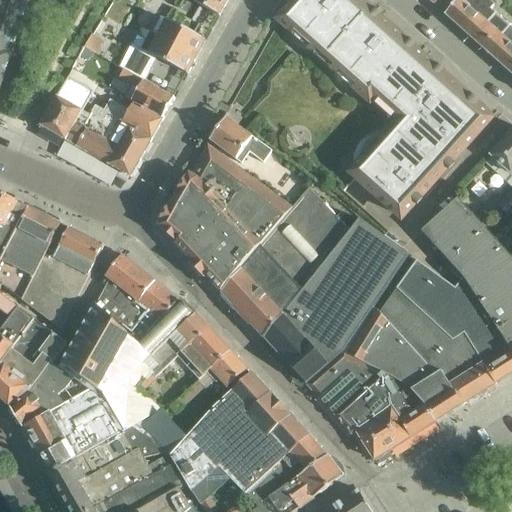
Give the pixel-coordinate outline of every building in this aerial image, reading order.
[(0,0),(0,88),(28,0),(0,0)] [(51,17),(56,0),(38,0),(35,12),(51,17)] [(228,0),(188,0),(193,2),(218,17),(228,0)] [(354,0),(297,0),(279,21),(374,106),(391,121),(396,125),(352,174),(401,218),(489,120),(354,0)] [(428,0),(445,15),(459,0),(428,0)] [(487,0),(459,0),(445,15),(511,74),(511,29),(509,27),(490,10),(494,5),(487,0)] [(195,59),(204,42),(160,19),(152,34),(141,28),(131,46),(157,60),(187,76),(196,60),(195,59)] [(93,55),(101,42),(90,35),(82,48),(85,50),(92,54),(93,55)] [(145,83),(157,60),(131,46),(130,45),(118,68),(123,71),(145,83)] [(87,62),(92,54),(85,50),(79,58),(87,62)] [(123,71),(119,79),(132,86),(125,99),(132,102),(134,104),(164,120),(175,100),(145,83),(123,71)] [(68,78),(39,127),(65,141),(82,112),(93,92),(68,78)] [(112,103),(105,116),(152,142),(164,120),(134,104),(129,112),(112,103)] [(130,178),(152,142),(105,116),(103,120),(91,113),(90,116),(82,112),(65,141),(130,178)] [(263,165),(272,153),(226,119),(210,141),(241,165),(249,154),(263,165)] [(511,177),(511,133),(490,158),(511,177)] [(221,291),(291,210),(208,146),(173,206),(173,205),(160,228),(180,245),(181,244),(194,258),(190,262),(206,280),(208,277),(221,291)] [(291,210),(221,291),(265,339),(278,322),(286,312),(349,233),(308,190),(291,210)] [(506,217),(511,211),(511,190),(496,208),(506,217)] [(0,263),(10,245),(28,209),(0,194),(0,263)] [(511,259),(457,200),(421,233),(463,278),(505,342),(511,352),(511,259)] [(0,263),(0,286),(1,288),(22,302),(60,227),(61,226),(28,209),(10,245),(0,263)] [(278,322),(265,339),(306,384),(343,353),(408,257),(359,218),(349,233),(286,312),(278,322)] [(60,227),(22,302),(47,321),(61,331),(67,318),(103,248),(69,230),(68,232),(60,227)] [(178,301),(121,257),(105,278),(110,281),(95,306),(138,345),(154,327),(160,320),(162,321),(178,301)] [(416,261),(396,289),(453,340),(464,333),(496,384),(511,373),(511,352),(505,342),(463,278),(454,288),(416,261)] [(396,289),(379,313),(435,376),(441,372),(463,406),(496,384),(464,333),(453,340),(396,289)] [(0,332),(17,309),(0,296),(0,332)] [(148,356),(149,358),(195,315),(178,301),(162,321),(160,320),(154,327),(138,345),(148,356)] [(137,388),(151,375),(152,374),(142,364),(149,358),(148,356),(138,345),(95,306),(74,345),(58,370),(90,394),(103,417),(114,438),(130,430),(139,433),(156,444),(169,456),(186,439),(137,388)] [(17,309),(0,332),(0,366),(21,338),(34,322),(17,309)] [(376,311),(347,355),(387,377),(417,394),(425,406),(436,423),(463,406),(441,372),(435,376),(379,313),(376,311)] [(155,378),(173,361),(182,353),(208,329),(195,315),(149,358),(142,364),(152,374),(151,375),(154,378),(155,378)] [(67,345),(34,322),(21,338),(0,366),(0,398),(9,408),(28,392),(50,363),(52,365),(67,345)] [(230,352),(208,329),(182,353),(173,361),(178,357),(200,380),(230,352)] [(230,352),(200,380),(195,385),(171,408),(177,414),(204,389),(206,390),(215,382),(216,383),(220,380),(229,389),(247,371),(230,352)] [(387,377),(347,355),(343,353),(306,385),(351,436),(356,433),(374,462),(378,459),(381,464),(390,458),(387,454),(410,439),(394,414),(406,407),(398,395),(387,377)] [(28,392),(9,408),(22,429),(64,406),(90,394),(58,370),(52,365),(50,363),(28,392)] [(266,391),(250,375),(218,404),(186,439),(169,456),(175,465),(177,469),(185,483),(192,494),(199,507),(208,500),(229,482),(244,497),(274,470),(273,468),(308,437),(284,410),(267,391),(266,391)] [(417,394),(387,377),(398,395),(406,407),(394,414),(410,439),(436,423),(425,406),(417,394)] [(36,455),(103,417),(90,394),(64,406),(22,429),(36,455)] [(114,438),(103,417),(36,455),(48,475),(114,438)] [(169,456),(156,444),(139,433),(130,430),(114,438),(48,475),(68,511),(90,511),(115,498),(116,498),(175,465),(169,456)] [(273,468),(274,470),(244,497),(256,509),(261,505),(269,500),(326,457),(308,437),(273,468)] [(293,511),(323,491),(342,478),(326,457),(269,500),(277,511),(293,511)] [(137,511),(167,495),(167,494),(185,483),(177,469),(175,465),(116,498),(115,498),(90,511),(137,511)] [(172,493),(167,495),(137,511),(187,511),(193,508),(180,488),(172,493)] [(371,511),(358,491),(325,511),(371,511)] [(208,500),(199,507),(203,511),(215,511),(216,511),(208,500)]
